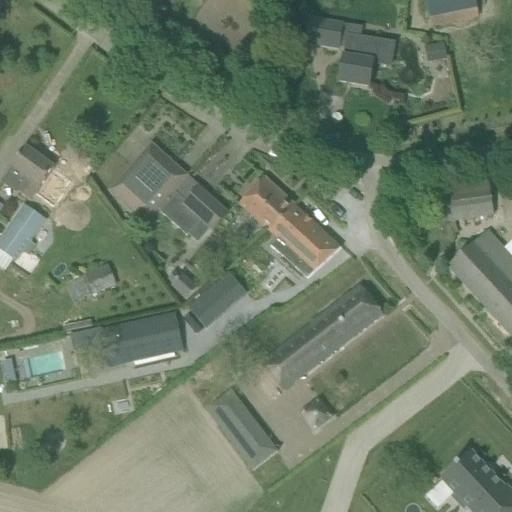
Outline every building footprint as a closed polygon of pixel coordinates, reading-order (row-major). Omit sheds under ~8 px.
[(480,20),(475,0),(425,0),(432,30),(480,20)] [(310,27),(307,46),(339,52),(340,48),(345,49),(343,60),(344,61),(340,84),(369,89),(373,69),(373,66),(378,67),(382,43),(364,40),(362,40),(364,30),(311,21),(310,27)] [(444,46),(426,50),(428,64),(447,61),(444,46)] [(152,147),(109,195),(145,228),(160,212),(161,214),(160,215),(187,239),(200,224),(212,235),(229,216),(199,190),(186,204),(177,196),(190,181),(152,147)] [(14,166),(11,170),(27,181),(18,194),(30,202),(35,195),(54,209),(63,195),(62,194),(69,183),(53,172),(54,171),(26,150),(14,166)] [(271,236),(296,209),(264,180),(251,195),(239,207),(271,236)] [(494,218),(489,185),(443,191),(448,224),(494,218)] [(24,209),(4,236),(25,251),(44,223),(37,218),(24,209)] [(275,244),(270,250),(306,282),(311,278),(341,251),(315,226),(304,217),(296,209),(271,236),(277,242),(275,244)] [(507,282),(511,277),(511,259),(489,234),(449,271),(485,310),(511,286),(507,282)] [(29,244),(23,254),(28,257),(35,248),(29,244)] [(73,284),(66,287),(73,306),(90,299),(116,288),(108,267),(84,277),(82,278),(83,280),(73,284)] [(229,276),(189,310),(207,331),(246,297),(229,276)] [(198,290),(182,277),(172,289),(187,302),(198,290)] [(511,286),(485,310),(511,340),(511,277),(507,282),(511,286)] [(285,398),(384,319),(360,289),(262,368),(285,398)] [(175,316),(100,332),(109,371),(183,353),(175,316)] [(209,417),(221,433),(246,413),(233,398),(209,417)] [(319,398),(299,413),(315,434),(335,419),(319,398)] [(256,476),(281,457),(268,441),(244,461),(256,476)] [(470,455),(442,482),(455,496),(451,500),(462,511),(463,511),(467,509),(470,511),(511,511),(511,494),(506,489),(504,491),(470,455)]
